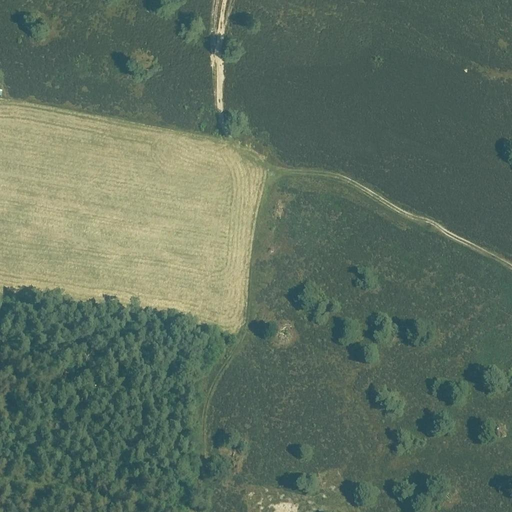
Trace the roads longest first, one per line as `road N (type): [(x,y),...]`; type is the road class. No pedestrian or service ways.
road 1 (track): [(222,0),(222,127),(280,170),(342,183),(511,265)]
road 2 (track): [(280,170),(263,197),(242,332)]
